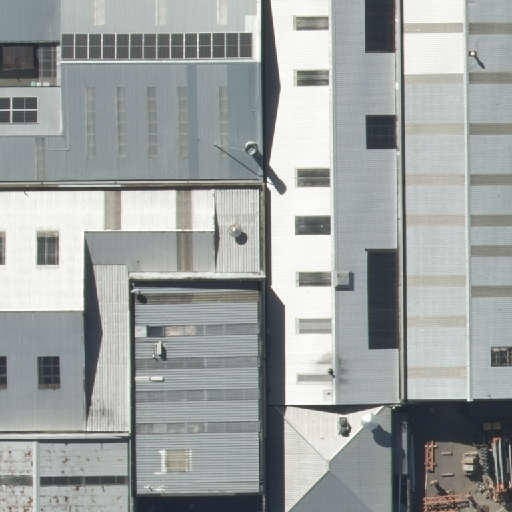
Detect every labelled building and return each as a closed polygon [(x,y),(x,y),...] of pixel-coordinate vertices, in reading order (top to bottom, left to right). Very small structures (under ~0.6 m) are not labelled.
[(252,0),(0,0),(0,70),(51,71),(51,111),(0,111),(0,197),(254,197),(252,0)] [(394,0),(256,0),(259,414),(396,414),(394,0)] [(511,0),(397,0),(399,414),(511,413),(511,0)] [(0,457),(127,457),(127,511),(256,511),(255,212),(0,212),(0,457)] [(387,511),(387,420),(259,420),(259,511),(387,511)] [(125,511),(125,460),(0,460),(0,511),(125,511)]
